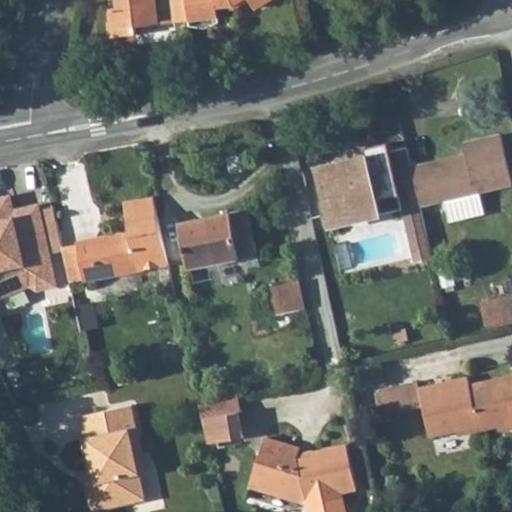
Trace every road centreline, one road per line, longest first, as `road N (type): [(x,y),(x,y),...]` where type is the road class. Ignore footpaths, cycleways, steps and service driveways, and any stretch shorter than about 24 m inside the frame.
road 1 (tertiary): [(29,136),(232,100),(511,17)]
road 2 (unknown): [(275,89),(311,233),(332,367)]
road 3 (residential): [(29,136),(48,0)]
